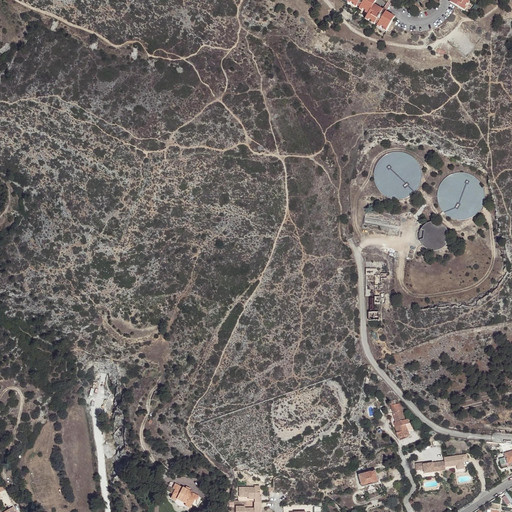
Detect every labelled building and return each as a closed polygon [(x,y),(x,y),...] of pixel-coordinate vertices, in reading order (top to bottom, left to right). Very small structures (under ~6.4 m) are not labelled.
[(370,12),(374,5),(376,1),(375,0),(349,0),(352,1),(351,3),(357,7),(366,11),(367,10),(370,12)] [(451,0),(450,3),(462,9),(463,7),(465,8),(469,1),(469,0),(451,0)] [(395,18),(374,5),(370,12),(369,13),(367,17),(370,18),(369,20),(376,23),(384,29),(385,27),(388,29),(395,18)] [(395,152),(392,153),(389,154),(386,155),(383,157),(380,159),(378,162),(376,164),(375,168),(374,171),(374,174),(374,177),(374,181),(375,184),(376,187),(378,190),(380,192),(383,195),(385,196),(388,198),(392,199),(395,200),(398,200),(401,199),(405,199),(408,197),(411,196),(413,194),(416,191),(418,189),(419,186),(420,183),(421,179),(421,176),(421,173),(421,169),(419,166),(418,163),(416,161),(414,158),(411,156),(408,154),(405,153),(402,152),(398,152),(395,152)] [(452,174),(449,176),(446,178),(444,180),(441,182),(440,185),(438,188),(437,191),(437,195),(437,198),(437,201),(438,204),(440,207),(441,210),(443,213),(446,215),(448,217),(451,218),(455,219),(458,220),(461,220),(464,220),(468,219),(471,218),(474,216),(476,214),(478,212),(480,209),(482,206),(483,203),(484,200),(484,197),(484,193),(483,190),(482,187),(481,184),(479,181),(476,179),(474,177),(471,175),(468,174),(465,173),(461,173),(458,173),(455,173),(452,174)] [(421,228),(421,229),(423,233),(424,233),(423,237),(422,236),(419,239),(419,240),(420,242),(421,244),(422,245),(424,247),(425,248),(428,249),(432,250),(435,250),(438,250),(441,249),(443,247),(444,246),(445,245),(447,242),(448,239),(448,237),(448,235),(448,232),(447,229),(446,227),(444,226),(442,224),(439,222),(437,222),(435,221),(432,221),(429,222),(427,223),(425,224),(423,226),(421,228)] [(366,275),(366,296),(370,296),(370,290),(375,290),(375,280),(369,280),(369,275),(366,275)] [(368,312),(369,320),(379,320),(379,312),(368,312)] [(395,404),(390,406),(395,422),(393,422),(398,438),(408,435),(406,430),(405,424),(408,423),(407,418),(404,420),(399,403),(395,404)] [(511,448),(502,451),(504,455),(505,455),(507,458),(499,460),(502,466),(509,464),(511,462),(511,448)] [(454,456),(445,457),(445,461),(446,467),(457,465),(458,469),(465,469),(464,461),(463,455),(456,456),(456,457),(454,457),(454,456)] [(423,463),(416,464),(417,470),(425,469),(429,469),(430,472),(446,470),(446,467),(445,461),(437,462),(437,464),(433,464),(433,463),(432,463),(425,464),(423,464),(423,463)] [(457,465),(446,467),(446,470),(455,469),(456,473),(466,472),(465,469),(458,469),(457,465)] [(359,475),(363,488),(379,483),(378,481),(390,477),(387,469),(376,473),(375,471),(359,475)] [(189,491),(185,489),(183,487),(182,488),(175,484),(173,488),(175,490),(171,498),(175,500),(175,502),(176,504),(178,506),(181,507),(184,507),(185,506),(190,508),(192,505),(197,507),(202,498),(191,493),(192,492),(189,491)] [(0,495),(5,506),(7,505),(11,503),(5,489),(4,490),(2,486),(0,487),(0,486),(0,495)] [(247,497),(247,498),(254,498),(254,499),(254,502),(261,502),(261,497),(259,497),(259,493),(257,493),(257,490),(259,490),(259,486),(254,486),(254,487),(239,488),(239,497),(247,497)] [(510,503),(506,496),(502,498),(506,506),(510,503)] [(254,502),(253,502),(253,508),(244,508),(244,507),(235,507),(234,511),(256,511),(259,511),(259,508),(261,508),(261,502),(254,502)]
